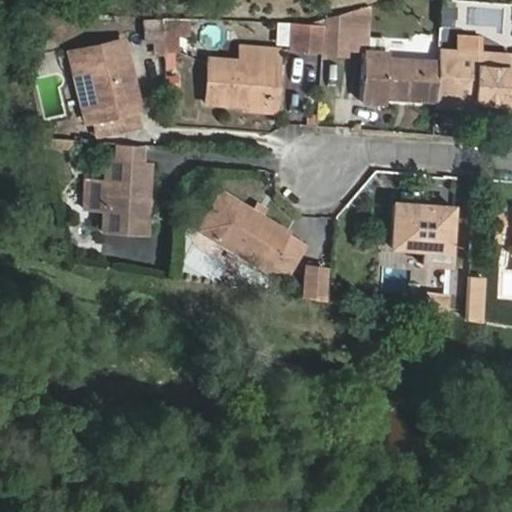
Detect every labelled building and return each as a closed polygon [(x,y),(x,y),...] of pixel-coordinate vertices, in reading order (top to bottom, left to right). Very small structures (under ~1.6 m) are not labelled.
[(442,7),(441,27),(450,28),(451,17),(456,17),(457,8),(442,7)] [(350,12),(326,19),(325,24),(323,50),(323,54),(346,56),(350,12)] [(174,36),(189,37),(189,19),(163,18),(161,51),(173,52),(174,36)] [(325,24),(292,23),(290,49),(323,50),(325,24)] [(87,124),(92,123),(95,135),(138,125),(135,110),(139,109),(123,39),(71,51),(87,124)] [(241,61),(268,63),(277,63),(278,50),(242,47),(241,61)] [(451,99),(508,104),(511,55),(439,49),(439,61),(437,83),(436,101),(436,103),(451,104),(451,99)] [(437,83),(439,61),(389,58),(389,53),(363,51),(360,100),(386,102),(386,98),(436,101),(437,83)] [(209,59),(206,102),(265,106),(268,63),(241,61),(209,59)] [(142,148),(115,146),(114,161),(128,162),(141,163),(142,148)] [(104,203),(103,213),(145,216),(149,164),(141,163),(128,162),(114,161),(107,160),(106,178),(86,177),(84,202),(104,203)] [(221,191),(197,229),(265,270),(287,275),(306,243),(221,191)] [(421,262),(449,265),(454,207),(393,203),(390,247),(422,249),(421,262)] [(511,208),(496,207),(493,239),(508,240),(511,212),(511,208)] [(145,216),(103,213),(102,228),(144,231),(145,216)] [(306,266),(304,294),(321,296),(324,268),(306,266)] [(447,297),(424,295),(422,312),(446,315),(447,297)]
